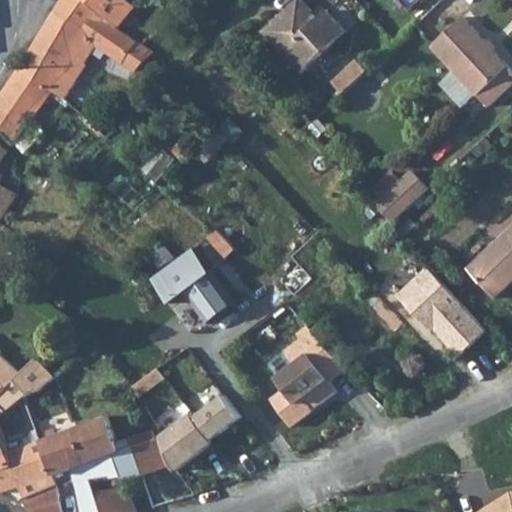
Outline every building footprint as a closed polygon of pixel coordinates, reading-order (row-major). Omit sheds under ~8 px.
[(86,0),(64,0),(59,9),(77,24),(87,32),(92,25),(99,11),(86,0)] [(86,0),(99,11),(121,30),(139,6),(130,0),(86,0)] [(304,69),(349,28),(329,7),(314,21),(307,14),(315,7),(308,0),(295,0),(266,27),(304,69)] [(59,9),(44,33),(79,57),(69,72),(57,90),(68,98),(90,64),(89,63),(95,52),(106,59),(110,54),(140,73),(159,54),(145,45),(127,62),(103,45),(92,37),(87,32),(77,24),(59,9)] [(92,25),(87,32),(92,37),(103,45),(127,62),(145,45),(125,33),(121,30),(99,11),(92,25)] [(511,65),(498,50),(490,41),(468,16),(437,45),(492,105),(511,87),(511,65)] [(38,41),(34,48),(54,62),(69,72),(79,57),(44,33),(38,41)] [(494,37),(490,41),(498,50),(503,46),(494,37)] [(0,99),(0,126),(18,140),(42,109),(44,107),(57,90),(69,72),(54,62),(34,48),(6,90),(0,99)] [(338,78),(347,89),(371,67),(362,56),(338,78)] [(0,166),(1,166),(13,149),(0,139),(0,166)] [(415,169),(380,201),(397,220),(432,188),(415,169)] [(0,217),(5,220),(21,193),(18,191),(0,181),(0,217)] [(230,258),(241,249),(225,230),(215,238),(230,258)] [(511,288),(511,232),(474,268),(502,298),(511,288)] [(158,276),(177,300),(190,291),(212,321),(244,302),(215,271),(199,247),(158,276)] [(441,329),(466,357),(494,331),(455,289),(435,267),(405,295),(439,332),(441,329)] [(411,324),(377,287),(362,302),(396,339),(411,324)] [(278,399),(298,426),(342,391),(336,381),(352,368),(313,327),(302,334),(306,340),(290,351),(301,364),(283,377),(291,388),(278,399)] [(0,401),(26,375),(39,363),(22,344),(8,358),(0,350),(0,401)] [(26,375),(0,401),(12,412),(26,401),(31,398),(42,389),(26,375)] [(245,418),(230,396),(200,418),(198,415),(168,436),(179,466),(183,472),(219,444),(217,441),(245,418)] [(1,472),(0,472),(0,484),(11,493),(17,490),(30,484),(58,474),(55,467),(47,440),(33,446),(25,418),(34,411),(26,401),(12,412),(8,414),(1,417),(16,453),(21,464),(1,472)] [(0,414),(0,472),(1,472),(21,464),(16,453),(1,417),(0,414)] [(73,414),(48,421),(52,435),(77,428),(73,414)] [(75,430),(47,440),(55,467),(58,474),(66,471),(75,469),(74,467),(125,449),(113,416),(81,428),(75,430)] [(161,437),(136,445),(138,453),(148,476),(173,467),(161,437)] [(125,449),(74,467),(75,469),(80,479),(82,485),(83,489),(86,502),(87,511),(109,511),(104,496),(135,491),(133,482),(148,476),(138,453),(136,445),(125,449)] [(58,474),(30,484),(36,498),(63,487),(58,474)] [(36,498),(28,502),(36,511),(65,511),(65,507),(65,500),(64,489),(63,487),(36,498)] [(135,491),(104,496),(109,511),(142,511),(141,508),(135,491)] [(511,511),(511,492),(482,511),(511,511)]
